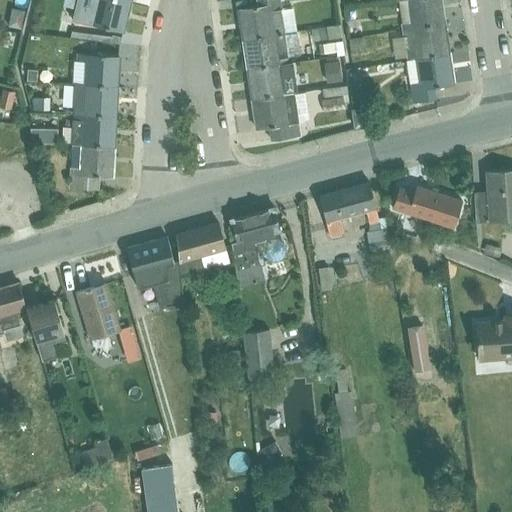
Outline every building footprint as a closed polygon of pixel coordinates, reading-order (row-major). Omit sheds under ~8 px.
[(77,0),(72,20),(123,33),(130,3),(117,0),(77,0)] [(238,10),(243,40),(297,32),(293,9),(282,10),(280,0),(256,0),(258,7),(238,10)] [(401,31),(444,24),(440,0),(402,0),(398,1),(401,31)] [(24,12),(12,9),(8,27),(20,29),(24,12)] [(72,38),(74,25),(60,21),(57,35),(72,38)] [(407,58),(407,60),(449,54),(444,24),(401,31),(402,37),(392,39),(394,59),(407,58)] [(340,37),(339,25),(310,29),(313,43),(340,37)] [(247,70),(290,64),(300,56),(297,32),(243,40),(247,70)] [(362,37),(348,40),(350,50),(364,48),(362,37)] [(319,54),(336,52),(337,56),(343,55),(341,42),(318,45),(319,54)] [(434,88),(453,85),(449,54),(407,60),(406,60),(413,103),(436,100),(434,88)] [(75,62),(74,85),(118,87),(119,57),(76,55),(76,62),(75,62)] [(323,64),(327,84),(342,81),(339,61),(323,64)] [(247,70),(252,99),(297,93),(293,63),(290,64),(247,70)] [(362,107),(358,83),(348,84),(348,86),(349,94),(354,128),(370,126),(367,107),(362,107)] [(72,115),(116,117),(118,87),(74,85),(72,115)] [(323,98),(349,94),(348,86),(322,89),(323,98)] [(15,92),(2,89),(0,97),(0,107),(11,110),(15,92)] [(299,137),(297,123),(309,120),(305,93),(297,93),(252,99),(256,130),(269,128),(271,141),(299,137)] [(49,99),(32,98),(32,110),(50,111),(49,99)] [(343,110),(342,99),(321,102),(323,113),(343,110)] [(71,145),(75,145),(114,147),(116,117),(72,115),(71,145)] [(58,130),(30,129),(33,144),(34,143),(57,144),(58,130)] [(99,177),(112,178),(114,147),(75,145),(74,188),(88,189),(98,190),(99,177)] [(511,219),(511,171),(486,173),(487,192),(474,193),(475,222),(511,219)] [(385,218),(379,220),(369,183),(319,196),(330,238),(344,234),(341,220),(366,213),(369,226),(370,232),(366,233),(371,258),(384,256),(386,267),(392,266),(385,218)] [(392,208),(453,229),(462,201),(417,186),(414,193),(399,188),(392,208)] [(265,241),(264,237),(281,233),(274,208),(230,220),(236,243),(231,244),(235,263),(234,263),(237,289),(264,281),(261,267),(265,266),(264,261),(267,260),(271,263),(276,263),(280,261),(284,258),(285,254),(286,250),(285,246),(282,243),(276,238),(265,241)] [(180,277),(230,264),(219,224),(176,236),(179,258),(180,277)] [(183,303),(180,277),(179,258),(173,259),(167,238),(127,249),(137,288),(153,284),(159,309),(183,303)] [(499,258),(502,249),(486,245),(483,254),(499,258)] [(328,268),(317,270),(322,291),(331,290),(328,268)] [(16,313),(27,310),(26,308),(18,282),(0,287),(0,334),(4,333),(7,342),(23,337),(16,313)] [(106,284),(77,292),(91,340),(120,331),(106,284)] [(54,299),(26,308),(27,310),(42,361),(56,356),(53,345),(66,341),(54,299)] [(476,323),(479,361),(511,358),(511,315),(505,316),(505,321),(476,323)] [(270,331),(243,334),(249,381),(275,378),(270,331)] [(431,359),(426,333),(409,337),(414,362),(431,359)] [(242,350),(232,351),(233,369),(244,368),(242,350)] [(344,369),(334,371),(338,393),(334,394),(340,439),(358,436),(351,391),(348,392),(344,369)] [(117,372),(100,384),(108,394),(125,382),(117,372)] [(118,402),(104,405),(106,417),(121,414),(118,402)] [(96,447),(82,451),(85,466),(112,458),(106,439),(95,442),(96,447)] [(138,458),(158,452),(155,441),(135,447),(138,458)] [(258,451),(265,463),(282,453),(275,442),(258,451)] [(138,465),(145,511),(177,511),(169,459),(138,465)]
